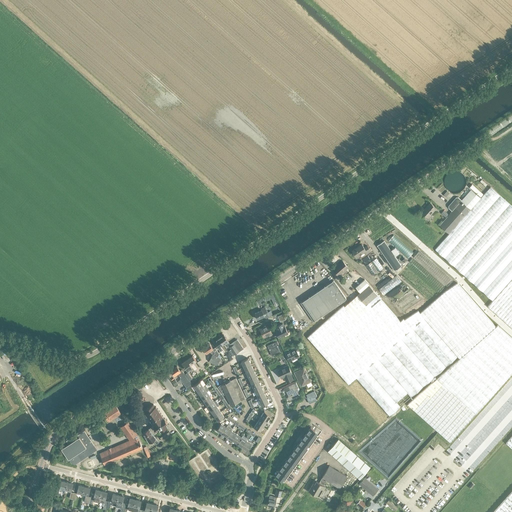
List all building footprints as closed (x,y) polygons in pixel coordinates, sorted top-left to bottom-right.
[(467,183),(467,181),(467,179),(466,176),(466,175),(464,173),(463,172),(461,171),(459,170),(457,170),(455,170),(452,170),(450,171),(448,173),(447,175),(446,176),(445,178),(445,181),(445,183),(446,185),(447,187),(448,188),(450,190),(451,191),(453,192),(456,192),(458,192),(460,191),(462,190),(464,189),(466,187),(466,185),(467,183)] [(450,234),(435,250),(464,275),(493,301),(488,306),(511,327),(511,206),(495,191),(491,187),(481,198),(450,234)] [(461,194),(464,197),(471,190),(468,187),(461,194)] [(452,211),(440,225),(450,234),(481,198),(471,189),(471,190),(464,197),(461,200),(458,197),(456,197),(448,206),(448,208),(452,211)] [(428,218),(436,208),(430,203),(422,212),(428,218)] [(389,239),(408,257),(413,252),(394,234),(389,239)] [(395,270),(402,265),(384,241),(377,245),(395,270)] [(367,253),(371,250),(367,245),(364,247),(362,244),(353,250),(357,257),(365,251),(367,253)] [(379,271),(384,268),(376,258),(372,261),(379,271)] [(333,269),(339,276),(348,267),(343,261),(333,269)] [(373,276),(378,272),(371,262),(366,265),(373,276)] [(396,276),(382,287),(386,293),(400,282),(396,276)] [(313,321),(346,298),(333,280),(301,302),(313,321)] [(280,285),(285,293),(290,290),(285,282),(280,285)] [(343,305),(307,337),(348,384),(356,378),(390,416),(400,407),(396,402),(407,392),(412,397),(458,356),(460,359),(408,405),(413,410),(438,431),(450,442),(489,399),(511,372),(511,337),(498,325),(496,327),(458,283),(444,292),(420,313),(418,311),(404,319),(403,318),(400,321),(380,298),(356,320),(344,306),(343,305)] [(357,295),(344,306),(356,320),(380,298),(381,298),(369,285),(357,295)] [(390,299),(403,290),(400,285),(387,294),(390,299)] [(265,318),(269,316),(265,307),(261,309),(262,310),(255,313),(258,319),(264,316),(265,318)] [(264,337),(272,333),(269,327),(270,326),(268,323),(265,325),(265,326),(260,329),(264,337)] [(287,336),(290,335),(284,324),(277,327),(278,329),(275,331),(279,340),(281,339),(282,342),(288,339),(287,336)] [(224,334),(219,338),(224,345),(226,343),(228,346),(229,347),(230,347),(231,348),(228,350),(232,356),(235,354),(244,348),(238,339),(230,344),(224,334)] [(219,338),(214,341),(221,350),(223,349),(221,346),(224,345),(219,338)] [(277,341),(273,343),(268,346),(272,356),(278,353),(279,356),(281,354),(280,352),(277,345),(278,345),(277,341)] [(217,365),(221,358),(221,357),(215,347),(213,349),(210,344),(203,348),(207,353),(211,351),(213,354),(209,361),(217,365)] [(291,361),(300,357),(296,349),(289,352),(288,351),(285,352),(287,355),(288,355),(291,361)] [(193,355),(187,359),(195,370),(197,368),(194,363),(196,361),(193,355)] [(248,358),(242,361),(244,367),(251,363),(248,358)] [(187,359),(182,363),(186,368),(185,368),(187,371),(190,369),(192,372),(195,370),(187,359)] [(251,363),(244,367),(247,372),(254,369),(251,363)] [(285,366),(285,368),(286,369),(280,372),(278,373),(280,378),(282,377),(284,380),(289,378),(291,380),(294,379),(288,366),(287,367),(287,365),(285,366)] [(192,384),(185,374),(182,369),(180,371),(177,366),(171,370),(174,376),(178,373),(180,377),(181,378),(180,378),(186,387),(192,384)] [(301,370),(302,372),(299,374),(298,372),(295,374),(297,377),(298,376),(301,382),(302,385),(311,381),(310,378),(306,370),(305,368),(301,370)] [(254,369),(247,372),(249,378),(256,374),(254,369)] [(256,374),(249,378),(252,383),(259,380),(256,374)] [(236,378),(231,380),(231,381),(218,386),(224,395),(226,394),(231,406),(240,401),(246,399),(236,378)] [(259,380),(252,383),(255,389),(261,385),(259,380)] [(200,381),(196,384),(194,386),(198,391),(204,387),(204,386),(200,381)] [(288,386),(290,390),(289,390),(288,390),(286,391),(289,396),(291,395),(292,399),(300,395),(297,388),(298,388),(297,384),(296,382),(288,386)] [(207,392),(207,391),(209,390),(206,385),(204,386),(204,387),(198,391),(201,396),(207,392)] [(261,385),(255,389),(257,394),(264,391),(261,385)] [(264,391),(257,394),(260,400),(266,396),(264,391)] [(309,403),(316,400),(315,397),(317,396),(314,391),(306,394),(307,397),(306,397),(309,403)] [(207,392),(201,396),(205,401),(211,397),(207,392)] [(266,396),(260,400),(262,405),(269,402),(266,396)] [(211,397),(205,401),(208,406),(214,401),(211,397)] [(216,400),(214,401),(208,406),(211,411),(218,406),(217,406),(219,405),(216,400)] [(143,433),(150,443),(154,440),(156,444),(159,442),(153,435),(157,432),(156,430),(157,430),(159,429),(161,432),(168,427),(166,424),(168,423),(167,423),(168,423),(165,418),(164,419),(156,406),(155,407),(153,404),(144,410),(146,413),(145,414),(154,425),(149,428),(143,433)] [(106,420),(107,422),(121,413),(116,405),(102,414),(104,418),(106,420)] [(218,406),(211,411),(215,416),(221,411),(218,406)] [(221,411),(215,416),(218,421),(225,417),(221,411)] [(265,411),(261,416),(267,421),(271,415),(265,411)] [(267,421),(261,416),(258,421),(264,426),(267,421)] [(137,434),(128,421),(122,426),(128,436),(129,436),(130,437),(131,437),(132,437),(134,436),(134,438),(137,437),(137,435),(137,434)] [(264,426),(258,421),(254,426),(261,431),(264,426)] [(217,430),(222,433),(226,427),(221,423),(217,430)] [(227,437),(231,430),(233,428),(228,425),(226,427),(222,433),(227,437)] [(316,439),(320,433),(311,427),(307,432),(316,439)] [(97,449),(94,445),(85,430),(78,435),(77,433),(67,440),(69,444),(62,449),(69,459),(71,463),(76,464),(78,462),(82,460),(91,454),(97,449)] [(231,430),(227,437),(232,440),(236,434),(231,430)] [(160,438),(162,441),(163,441),(171,435),(169,431),(160,438)] [(312,444),(316,439),(307,432),(303,438),(312,444)] [(236,434),(232,440),(237,443),(241,437),(236,434)] [(242,447),(246,440),(248,438),(243,435),(241,437),(237,443),(242,447)] [(100,453),(105,464),(143,448),(140,440),(140,441),(138,437),(137,437),(134,438),(112,448),(111,447),(108,449),(109,449),(100,453)] [(312,444),(303,438),(299,443),(308,449),(312,444)] [(246,440),(242,447),(248,450),(252,444),(246,440)] [(328,442),(322,451),(327,454),(333,446),(328,442)] [(308,449),(299,443),(295,448),(304,455),(308,449)] [(333,446),(327,454),(331,457),(337,449),(333,446)] [(300,460),(304,455),(295,448),(291,454),(300,460)] [(337,449),(331,457),(335,460),(341,452),(337,449)] [(341,452),(335,460),(339,463),(345,455),(341,452)] [(300,460),(291,454),(287,459),(296,466),(300,460)] [(345,455),(339,463),(343,466),(349,458),(345,455)] [(349,458),(343,466),(348,469),(354,461),(349,458)] [(296,466),(287,459),(283,464),(292,471),(296,466)] [(314,462),(308,470),(313,473),(318,465),(314,462)] [(292,471),(283,464),(279,470),(288,476),(292,471)] [(318,465),(313,473),(317,476),(323,468),(318,465)] [(323,468),(317,476),(321,479),(327,471),(323,468)] [(288,476),(279,470),(275,475),(284,482),(288,476)] [(327,471),(321,479),(325,482),(331,474),(327,471)] [(331,474),(325,482),(329,485),(335,477),(331,474)] [(335,477),(329,485),(334,488),(340,480),(335,477)] [(373,496),(378,489),(365,477),(359,484),(373,496)] [(62,481),(61,484),(58,483),(57,488),(55,494),(58,495),(60,489),(60,488),(66,489),(67,482),(62,481)] [(90,488),(85,486),(83,494),(86,494),(84,502),(87,502),(88,503),(89,503),(91,497),(89,496),(88,496),(90,488)] [(98,501),(101,491),(95,489),(95,493),(92,492),(91,497),(89,503),(92,504),(93,500),(94,500),(98,501)] [(107,492),(101,491),(98,501),(104,503),(103,507),(103,509),(105,509),(108,501),(105,500),(107,492)] [(115,506),(118,495),(112,494),(111,500),(110,504),(115,506)] [(353,501),(354,499),(348,494),(347,496),(347,495),(341,501),(347,507),(353,501)] [(124,496),(118,495),(115,506),(115,507),(121,508),(122,505),(122,504),(124,496)] [(269,498),(267,505),(274,507),(277,497),(274,496),(274,497),(270,495),(269,498)] [(292,495),(286,503),(291,507),(297,498),(292,495)] [(511,511),(511,497),(498,511),(511,511)] [(130,498),(128,505),(127,506),(125,505),(123,511),(124,511),(126,511),(127,509),(133,510),(135,499),(130,498)] [(297,498),(291,507),(295,510),(301,501),(297,498)] [(362,508),(366,504),(368,502),(366,500),(364,503),(360,500),(357,498),(355,501),(358,503),(357,504),(362,508)] [(141,501),(135,499),(133,510),(138,511),(137,511),(141,511),(142,510),(139,509),(141,501)] [(389,500),(386,503),(395,511),(398,508),(389,500)] [(36,502),(34,508),(40,511),(42,511),(45,505),(36,502)] [(306,503),(300,511),(306,511),(310,507),(306,503)]
